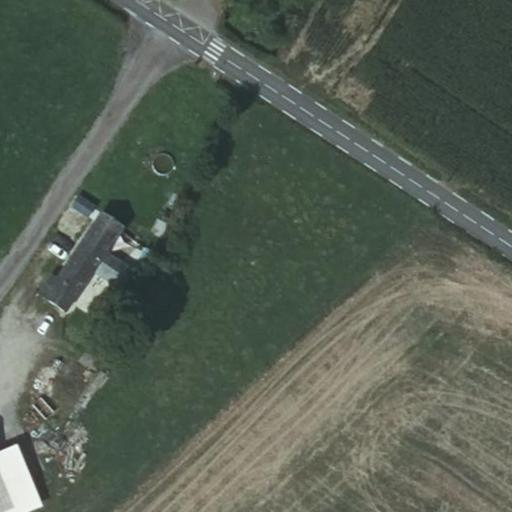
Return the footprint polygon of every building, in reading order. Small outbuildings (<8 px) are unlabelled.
[(92,230),(112,243),(121,230),(101,216),(92,230)] [(92,230),(59,278),(56,282),(78,298),(112,243),(92,230)] [(56,282),(59,278),(52,274),(41,290),(48,295),(56,282)] [(56,282),(48,295),(70,309),(78,298),(56,282)] [(0,511),(20,511),(0,466),(0,511)]
